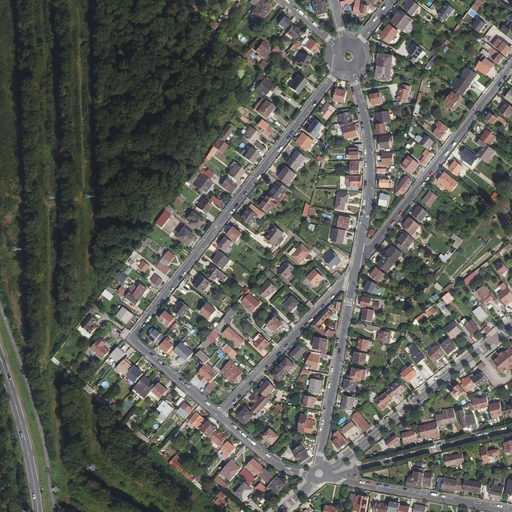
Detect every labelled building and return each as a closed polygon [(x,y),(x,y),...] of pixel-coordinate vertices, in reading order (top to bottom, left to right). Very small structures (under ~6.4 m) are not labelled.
[(326,15),(321,0),(317,0),(312,1),(316,14),(319,17),(326,15)] [(367,0),(346,0),(340,1),(341,5),(357,1),(355,9),(362,10),(362,13),(365,14),(367,13),(368,7),(369,5),(370,5),(371,3),(367,0)] [(420,6),(412,0),(405,10),(413,16),(420,6)] [(479,0),(477,0),(473,5),(477,8),(482,2),(479,0)] [(509,4),(511,1),(510,0),(493,0),(506,9),(509,5),(509,4)] [(269,9),(264,5),(261,2),(252,12),(261,20),(269,10),(269,9)] [(446,20),(455,9),(447,3),(438,15),(446,20)] [(476,12),(471,8),(467,14),(460,23),(464,26),(471,17),(471,18),(476,12)] [(413,20),(401,11),(392,23),(404,32),(413,20)] [(284,29),(290,21),(285,16),(278,23),(284,29)] [(480,33),(486,25),(479,19),(472,27),(480,33)] [(511,20),(511,19),(507,24),(510,27),(509,30),(504,26),(500,30),(511,39),(511,20)] [(390,25),(385,31),(381,37),(389,43),(398,32),(390,25)] [(293,26),(286,33),(294,39),(300,32),(293,26)] [(511,51),(511,48),(498,38),(493,45),(507,56),(509,53),(511,53),(511,51)] [(313,54),(319,47),(311,39),(305,47),(313,54)] [(297,40),(290,49),(295,51),(301,44),(297,40)] [(256,41),(251,48),(263,58),(269,52),(266,49),(260,44),(256,41)] [(414,44),(412,47),(413,48),(411,50),(410,50),(410,49),(408,52),(411,55),(408,59),(414,62),(423,50),(414,44)] [(272,50),(276,54),(282,58),(284,56),(285,54),(276,45),(272,50)] [(504,57),(491,47),(490,49),(491,50),(490,52),(495,56),(493,59),(494,60),(494,61),(498,64),(504,57)] [(244,56),(246,58),(252,51),(250,49),(244,56)] [(306,67),(312,58),(300,53),(294,64),(302,69),(304,66),(306,67)] [(379,59),(378,67),(391,69),(393,56),(381,54),(381,59),(379,59)] [(487,58),(484,55),(479,61),(481,62),(476,68),(485,75),(487,72),(488,73),(489,74),(493,69),(492,68),(494,66),(486,59),(487,58)] [(495,64),(487,58),(486,59),(494,66),(495,64)] [(261,71),(267,64),(263,60),(257,67),(261,71)] [(391,69),(378,67),(376,75),(378,75),(378,79),(390,81),(391,69)] [(462,76),(463,77),(470,83),(473,79),(474,80),(477,76),(468,68),(462,76)] [(259,74),(258,76),(261,79),(254,89),(264,97),(269,89),(271,90),(274,85),(259,74)] [(297,94),(307,81),(298,74),(288,87),(297,94)] [(308,78),(314,83),(317,79),(310,74),(308,78)] [(463,77),(454,89),(462,96),(471,84),(470,83),(463,77)] [(407,102),(410,91),(411,87),(404,85),(403,89),(401,89),(400,92),(399,95),(398,99),(407,102)] [(344,102),(346,92),(336,90),(334,100),(344,102)] [(452,109),(460,98),(453,92),(445,103),(452,109)] [(383,103),(382,93),(372,95),(373,105),(383,103)] [(274,107),(263,98),(254,110),(265,118),(268,114),(270,111),(274,107)] [(332,111),(334,108),(328,103),(325,107),(326,108),(321,115),(327,120),(333,112),(332,111)] [(511,112),(511,106),(507,103),(503,107),(504,108),(500,112),(508,118),(511,112)] [(350,125),(353,125),(350,112),(342,114),(339,118),(340,123),(334,124),(335,129),(346,126),(350,125)] [(378,113),(379,124),(391,123),(390,112),(378,113)] [(511,125),(495,113),(493,115),(491,113),(486,120),(488,121),(489,120),(493,124),(497,119),(503,124),(501,126),(507,131),(511,125)] [(240,119),(246,124),(249,120),(242,115),(240,119)] [(268,125),(261,120),(257,125),(262,128),(263,130),(262,132),(267,136),(272,130),(267,126),(268,125)] [(323,125),(316,120),(314,123),(313,123),(309,128),(310,128),(307,132),(315,137),(321,129),(320,128),(323,125)] [(449,128),(440,121),(437,125),(439,127),(434,134),(441,139),(449,128)] [(378,125),(379,128),(379,130),(379,134),(388,133),(387,124),(378,125)] [(227,125),(223,131),(225,132),(219,139),(221,140),(223,138),(226,140),(232,132),(229,131),(231,128),(227,125)] [(350,127),(350,125),(346,126),(347,128),(344,128),(345,132),(344,132),(344,134),(346,134),(347,139),(358,137),(355,126),(350,127)] [(250,127),(242,136),(252,144),(261,151),(264,147),(255,140),(260,134),(250,127)] [(480,139),(488,146),(496,137),(487,130),(480,139)] [(303,134),(296,143),(307,151),(314,142),(303,134)] [(419,136),(416,140),(428,149),(431,146),(430,145),(433,141),(426,136),(423,140),(419,136)] [(391,148),(390,137),(387,137),(387,138),(382,138),(382,148),(391,148)] [(228,145),(225,143),(221,140),(219,139),(218,138),(213,146),(216,149),(222,153),(228,145)] [(480,152),(477,156),(485,162),(487,158),(488,159),(495,151),(488,146),(480,139),(477,143),(484,148),(480,153),(480,152)] [(326,147),(321,142),(318,145),(325,151),(326,147)] [(363,148),(363,144),(355,145),(355,149),(350,149),(351,155),(349,155),(349,160),(359,159),(359,154),(361,154),(361,152),(359,152),(359,148),(363,148)] [(213,146),(205,158),(208,160),(216,149),(213,146)] [(239,154),(251,163),(259,154),(251,147),(246,153),(242,150),(239,154)] [(424,165),(432,155),(426,150),(423,154),(425,156),(420,162),(424,165)] [(471,166),(477,158),(467,150),(461,158),(471,166)] [(296,170),(306,158),(298,151),(288,164),(296,170)] [(393,153),(382,154),(383,165),(393,165),(393,153)] [(418,163),(409,156),(402,166),(413,174),(417,168),(415,166),(418,163)] [(206,172),(201,169),(208,160),(205,158),(196,170),(199,172),(200,172),(201,174),(209,180),(214,173),(209,169),(206,172)] [(457,175),(464,166),(460,163),(459,165),(455,161),(449,169),(457,175)] [(360,168),(364,168),(363,163),(351,163),(351,165),(350,165),(350,175),(360,175),(360,168)] [(235,164),(227,175),(229,176),(236,181),(244,171),(235,164)] [(296,174),(287,167),(279,177),(288,184),(296,174)] [(196,170),(187,182),(191,185),(200,172),(199,172),(196,170)] [(444,172),(441,177),(442,178),(439,181),(451,191),(458,183),(444,172)] [(206,192),(212,183),(201,174),(193,185),(201,191),(202,189),(206,192)] [(227,178),(221,186),(230,193),(236,185),(234,183),(236,181),(229,176),(227,178)] [(348,179),(348,187),(359,187),(361,187),(361,177),(352,177),(352,176),(341,176),(340,178),(346,178),(346,179),(348,179)] [(402,194),(412,181),(406,177),(396,190),(402,194)] [(390,183),(390,179),(381,179),(381,187),(392,187),(392,183),(390,183)] [(272,191),(269,195),(278,202),(286,192),(288,189),(279,182),(273,189),(274,190),(273,192),(272,191)] [(214,184),(212,183),(206,192),(207,193),(214,184)] [(497,190),(487,202),(490,204),(500,192),(497,190)] [(428,209),(437,197),(430,192),(421,204),(428,209)] [(177,196),(183,201),(186,198),(179,193),(177,196)] [(346,211),(349,195),(339,194),(336,209),(346,211)] [(386,207),(389,196),(380,194),(379,197),(381,197),(379,205),(386,207)] [(210,199),(220,207),(223,203),(213,195),(210,199)] [(278,202),(269,195),(260,206),(267,212),(273,206),(275,208),(279,203),(278,202)] [(181,205),(183,201),(177,196),(174,200),(181,205)] [(210,203),(211,202),(207,198),(205,200),(203,198),(196,207),(204,213),(211,204),(210,203)] [(485,208),(489,204),(482,199),(479,203),(485,208)] [(168,205),(165,209),(165,210),(171,214),(173,216),(176,212),(168,205)] [(261,218),(264,214),(252,205),(242,217),(247,221),(247,222),(251,225),(258,216),(261,218)] [(428,213),(419,206),(419,207),(417,209),(413,215),(421,222),(428,213)] [(171,214),(165,210),(155,224),(156,225),(166,212),(170,215),(171,214)] [(197,229),(203,221),(190,211),(185,218),(185,220),(190,224),(197,229)] [(166,212),(156,225),(160,228),(170,215),(166,212)] [(349,229),(351,218),(341,217),(339,227),(349,229)] [(420,225),(410,218),(403,227),(413,235),(420,225)] [(275,226),(271,231),(272,232),(267,239),(274,245),(284,232),(275,226)] [(176,237),(187,245),(191,240),(194,236),(183,227),(176,237)] [(236,242),(242,234),(232,227),(227,234),(228,235),(236,242)] [(345,231),(334,229),(333,239),(343,241),(345,231)] [(398,243),(396,245),(404,251),(406,248),(409,251),(414,244),(412,243),(414,240),(404,232),(397,242),(398,243)] [(453,246),(457,248),(463,241),(455,234),(452,238),(457,241),(453,246)] [(232,243),(225,237),(218,246),(228,254),(231,249),(229,247),(232,243)] [(149,238),(143,245),(146,247),(152,240),(149,238)] [(140,243),(135,250),(138,252),(143,245),(140,243)] [(300,264),(311,252),(303,245),(298,249),(296,248),(290,255),(300,264)] [(393,246),(386,256),(395,263),(402,254),(393,246)] [(138,252),(135,250),(130,257),(136,261),(141,255),(138,252)] [(154,265),(166,275),(171,269),(167,266),(175,256),(169,251),(164,257),(168,261),(164,266),(160,262),(159,262),(158,262),(154,265)] [(230,260),(219,252),(212,261),(223,269),(230,260)] [(332,268),(335,265),(336,266),(341,261),(333,253),(325,262),(332,268)] [(440,260),(445,264),(453,254),(451,253),(449,255),(448,255),(445,258),(443,256),(440,260)] [(386,256),(385,255),(378,265),(388,272),(390,269),(392,266),(395,268),(398,265),(395,263),(386,256)] [(145,272),(150,266),(144,261),(139,267),(145,272)] [(291,272),(295,268),(288,261),(278,271),(284,277),(290,271),(291,272)] [(502,262),(495,268),(501,275),(508,270),(502,262)] [(228,277),(214,266),(206,275),(214,281),(217,278),(218,276),(225,281),(228,277)] [(385,274),(377,268),(371,276),(379,282),(385,274)] [(318,269),(316,271),(324,279),(326,277),(318,269)] [(324,279),(316,271),(308,278),(310,280),(310,281),(312,284),(313,282),(317,286),(324,279)] [(115,278),(124,284),(128,278),(120,272),(115,278)] [(158,287),(162,281),(156,275),(151,281),(158,287)] [(211,283),(201,275),(197,281),(198,282),(195,286),(204,293),(211,283)] [(268,296),(272,292),(274,290),(276,288),(269,281),(259,292),(265,298),(267,295),(268,296)] [(378,285),(369,281),(365,290),(373,294),(374,294),(377,295),(379,290),(376,288),(378,285)] [(438,282),(435,285),(441,291),(444,288),(438,282)] [(129,291),(129,290),(128,291),(122,286),(118,291),(120,293),(120,294),(125,298),(127,297),(136,304),(147,289),(141,284),(136,290),(134,288),(136,285),(133,283),(132,284),(132,285),(132,286),(133,287),(129,291)] [(511,299),(511,293),(504,283),(500,286),(504,291),(498,296),(506,305),(506,306),(510,303),(509,302),(511,299)] [(445,296),(452,290),(455,288),(452,284),(442,292),(445,296)] [(109,286),(106,290),(112,294),(115,290),(109,286)] [(497,305),(500,303),(496,298),(492,293),(489,295),(483,287),(477,293),(482,300),(480,302),(484,306),(486,304),(492,299),(497,305)] [(112,294),(106,290),(102,294),(110,300),(114,296),(112,294)] [(449,293),(443,298),(448,303),(453,299),(449,293)] [(249,294),(242,302),(247,307),(247,308),(252,313),(260,304),(249,294)] [(500,303),(504,307),(506,305),(498,296),(496,298),(500,303)] [(175,306),(172,309),(174,310),(181,302),(174,297),(170,302),(175,306)] [(291,312),(299,303),(292,297),(284,306),(291,312)] [(371,302),(371,299),(363,297),(361,308),(378,311),(380,303),(371,302)] [(174,312),(181,318),(182,318),(190,308),(182,302),(174,312)] [(95,312),(99,307),(94,303),(90,308),(94,310),(95,312)] [(209,319),(216,310),(208,304),(201,313),(209,319)] [(330,305),(311,326),(316,329),(316,330),(321,335),(332,337),(336,338),(337,335),(334,334),(328,328),(326,330),(320,325),(328,317),(330,318),(333,314),(329,311),(332,307),(330,305)] [(445,314),(449,311),(444,305),(439,309),(443,313),(444,313),(445,314)] [(126,324),(133,315),(123,307),(116,316),(126,324)] [(487,315),(480,307),(473,312),(480,320),(487,315)] [(232,308),(227,315),(223,319),(225,321),(228,324),(231,320),(229,318),(236,311),(232,308)] [(365,309),(362,324),(367,325),(372,326),(374,311),(365,309)] [(168,327),(174,318),(166,312),(159,320),(168,327)] [(421,323),(424,324),(427,318),(419,314),(414,324),(419,326),(421,323)] [(80,326),(90,334),(95,329),(91,326),(96,320),(89,315),(80,326)] [(276,332),(283,324),(275,317),(264,329),(271,335),(274,332),(271,329),(272,328),(276,332)] [(225,321),(223,319),(215,328),(213,331),(217,334),(219,332),(217,330),(225,321)] [(472,334),(479,329),(472,321),(469,323),(465,319),(461,322),(467,328),(464,330),(469,336),(472,334)] [(445,330),(452,339),(461,332),(454,322),(445,330)] [(244,341),(229,328),(223,334),(228,339),(232,341),(238,347),(244,341)] [(156,329),(149,337),(155,342),(154,343),(157,345),(165,337),(156,329)] [(217,334),(213,331),(207,337),(211,341),(213,343),(215,340),(214,339),(218,335),(217,334)] [(379,331),(377,342),(390,345),(392,333),(387,332),(379,331)] [(189,333),(184,339),(192,346),(197,340),(189,333)] [(270,343),(260,333),(253,340),(255,342),(256,343),(255,345),(261,351),(267,345),(267,346),(270,343)] [(211,341),(207,337),(201,345),(205,348),(211,341)] [(314,349),(326,352),(328,344),(327,343),(328,340),(316,337),(315,341),(313,341),(312,345),(315,345),(314,349)] [(104,347),(106,344),(100,338),(91,349),(103,359),(110,352),(104,347)] [(160,347),(168,353),(174,347),(169,343),(171,341),(168,338),(160,347)] [(369,341),(360,339),(358,350),(360,350),(365,351),(367,352),(369,341)] [(441,345),(448,355),(452,352),(456,349),(448,339),(441,345)] [(174,351),(184,359),(184,358),(187,361),(194,353),(181,343),(174,351)] [(297,360),(305,351),(299,345),(291,354),(297,360)] [(232,358),(237,353),(230,346),(225,351),(229,355),(230,356),(232,358)] [(445,355),(437,346),(428,353),(435,362),(445,355)] [(412,358),(416,362),(418,364),(420,361),(425,358),(419,351),(415,347),(415,348),(411,351),(414,355),(412,358)] [(110,356),(118,363),(125,355),(117,348),(110,356)] [(505,353),(503,354),(501,356),(499,357),(500,358),(494,362),(503,373),(508,369),(509,369),(510,368),(511,366),(511,350),(511,349),(505,353)] [(201,364),(204,367),(206,363),(210,359),(200,350),(194,358),(199,363),(201,364)] [(312,352),(306,364),(310,365),(310,367),(312,367),(312,369),(317,370),(320,356),(322,357),(322,358),(328,359),(329,355),(312,352)] [(359,353),(357,352),(355,361),(366,364),(367,354),(364,354),(359,353)] [(60,362),(54,357),(53,358),(52,360),(57,365),(60,362)] [(126,359),(125,360),(134,368),(135,366),(126,359)] [(287,359),(280,367),(287,374),(294,366),(287,359)] [(117,368),(126,376),(127,375),(134,368),(125,360),(117,368)] [(235,382),(243,372),(231,360),(222,370),(235,382)] [(219,374),(206,363),(204,367),(198,373),(201,375),(198,379),(204,384),(207,380),(210,383),(213,380),(219,374)] [(389,364),(385,372),(381,378),(383,381),(391,367),(389,364)] [(134,368),(127,375),(136,383),(144,374),(141,372),(138,369),(135,366),(134,368)] [(486,366),(481,371),(487,377),(492,373),(486,366)] [(287,374),(280,367),(272,375),(280,382),(287,374)] [(417,375),(411,367),(402,374),(408,382),(417,375)] [(361,379),(365,380),(366,372),(353,369),(352,373),(353,373),(352,376),(349,376),(348,380),(357,382),(360,383),(361,379)] [(488,380),(482,373),(479,376),(477,374),(471,379),(476,385),(479,389),(483,386),(482,385),(488,380)] [(134,390),(145,399),(150,393),(158,385),(150,379),(149,380),(145,377),(134,390)] [(263,377),(256,385),(261,389),(268,381),(263,377)] [(471,379),(470,377),(462,383),(469,391),(476,385),(471,379)] [(320,394),(323,381),(312,379),(310,392),(320,394)] [(348,380),(346,379),(344,389),(354,392),(357,382),(348,380)] [(210,383),(206,389),(210,392),(217,384),(213,380),(210,383)] [(395,396),(398,399),(401,396),(400,395),(406,390),(398,381),(389,388),(391,390),(395,396)] [(158,385),(150,393),(159,401),(169,389),(161,382),(158,385)] [(264,385),(259,391),(264,395),(266,398),(275,388),(269,382),(265,387),(264,385)] [(83,388),(91,394),(94,391),(86,384),(83,388)] [(468,395),(466,392),(465,393),(459,385),(455,389),(457,392),(456,393),(454,391),(451,394),(457,401),(458,399),(459,397),(463,394),(466,397),(468,395)] [(266,398),(268,400),(277,390),(275,388),(266,398)] [(395,396),(391,390),(381,398),(380,398),(376,402),(383,411),(388,407),(386,406),(389,404),(394,400),(393,398),(395,396)] [(264,408),(270,401),(268,400),(266,398),(264,395),(260,399),(255,394),(253,398),(264,408)] [(316,402),(317,398),(305,396),(303,406),(313,408),(314,402),(316,402)] [(341,409),(352,409),(354,397),(344,396),(341,409)] [(178,407),(185,400),(182,398),(176,405),(178,407)] [(258,415),(264,408),(253,398),(250,400),(255,405),(251,409),(258,415)] [(472,400),(473,402),(475,410),(479,409),(481,408),(481,409),(488,407),(488,406),(486,398),(479,400),(479,399),(472,400)] [(106,400),(103,402),(111,413),(118,408),(115,404),(110,407),(106,400)] [(173,409),(164,401),(160,406),(160,407),(158,409),(164,414),(160,417),(164,421),(173,409)] [(193,410),(189,406),(186,403),(178,412),(185,419),(193,410)] [(502,408),(500,403),(489,406),(492,417),(496,417),(496,415),(503,414),(502,408)] [(504,416),(511,413),(511,405),(502,408),(503,414),(504,416)] [(245,424),(254,415),(246,408),(237,417),(245,424)] [(444,415),(436,417),(438,423),(439,427),(451,424),(450,423),(457,421),(454,411),(448,412),(447,410),(443,411),(444,415)] [(459,411),(463,429),(477,425),(475,415),(465,418),(463,410),(459,411)] [(355,421),(359,425),(364,432),(371,427),(359,412),(353,417),(355,421)] [(194,425),(199,430),(206,421),(197,413),(191,420),(195,423),(194,425)] [(306,421),(301,419),(298,432),(311,434),(314,422),(306,421)] [(201,429),(206,434),(210,437),(216,430),(212,427),(213,426),(208,421),(201,429)] [(342,430),(348,438),(358,431),(355,428),(356,427),(353,422),(342,430)] [(437,435),(440,434),(439,427),(438,423),(420,428),(423,439),(432,437),(437,435)] [(279,438),(270,430),(263,437),(273,445),(279,438)] [(218,431),(211,439),(222,449),(228,442),(226,440),(227,438),(218,431)] [(334,435),(330,435),(329,442),(334,442),(340,449),(347,443),(346,443),(347,442),(340,431),(334,435)] [(417,439),(415,431),(403,434),(405,443),(413,441),(414,440),(417,439)] [(137,435),(147,444),(150,441),(140,432),(137,435)] [(400,438),(398,436),(387,444),(389,448),(395,443),(400,441),(400,438)] [(222,449),(221,450),(225,454),(223,456),(226,459),(236,449),(228,442),(222,449)] [(303,442),(298,445),(300,447),(293,452),(303,467),(312,461),(306,450),(308,449),(303,442)] [(487,447),(481,449),(484,462),(485,464),(490,462),(489,457),(495,455),(496,459),(499,458),(498,455),(497,450),(488,452),(487,447)] [(465,463),(463,455),(445,459),(448,468),(465,463)] [(170,463),(181,473),(185,468),(176,461),(174,458),(170,463)] [(234,458),(221,472),(230,480),(242,467),(236,462),(237,461),(234,458)] [(262,467),(253,459),(247,466),(256,474),(262,467)] [(425,470),(424,470),(415,468),(415,472),(416,473),(415,478),(413,478),(414,477),(412,477),(411,479),(411,480),(408,479),(408,485),(422,487),(423,484),(424,474),(425,470)] [(273,477),(264,469),(259,476),(257,477),(260,479),(261,477),(268,483),(273,477)] [(244,470),(240,474),(246,479),(250,475),(244,470)] [(432,476),(424,474),(423,484),(431,486),(432,476)] [(250,475),(246,479),(251,484),(255,480),(250,475)] [(215,480),(226,490),(229,487),(218,477),(215,480)] [(286,485),(277,477),(275,479),(269,487),(278,494),(286,485)] [(457,481),(444,479),(443,483),(441,489),(455,492),(455,489),(463,491),(463,490),(465,481),(457,480),(457,481)] [(200,489),(201,491),(204,487),(199,482),(195,480),(192,483),(200,489)] [(481,495),(483,488),(482,488),(483,484),(478,484),(478,483),(465,480),(465,481),(463,490),(472,491),(476,492),(475,494),(481,495)] [(204,493),(206,495),(215,484),(213,482),(204,493)] [(244,501),(252,491),(253,490),(245,483),(237,493),(244,501)] [(261,493),(262,494),(267,489),(261,484),(257,489),(261,493)] [(502,499),(504,488),(493,487),(491,497),(502,499)] [(258,496),(261,493),(257,489),(256,488),(253,490),(252,491),(258,496)] [(224,499),(226,496),(222,492),(213,502),(214,503),(215,503),(222,509),(228,503),(224,499)] [(365,511),(368,498),(357,496),(356,505),(357,505),(357,506),(354,506),(354,511),(359,511),(365,511)] [(388,511),(389,511),(390,505),(385,504),(385,505),(378,504),(378,503),(374,502),(372,511),(388,511)] [(390,505),(389,511),(392,511),(399,511),(400,506),(401,504),(390,502),(390,505)]
